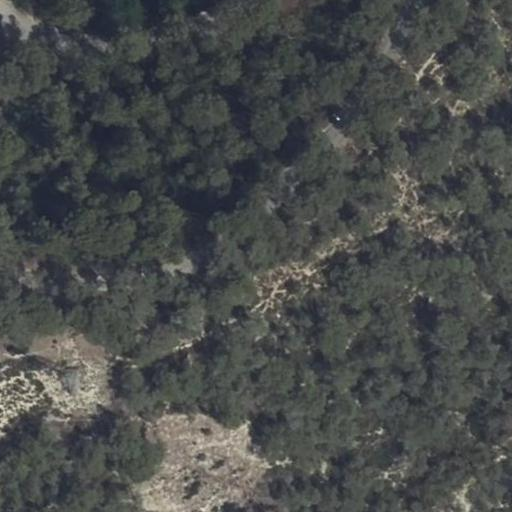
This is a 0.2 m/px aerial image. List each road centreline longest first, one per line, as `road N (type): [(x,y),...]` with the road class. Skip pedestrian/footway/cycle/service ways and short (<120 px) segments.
road 1 (residential): [(413,0),(353,111),(238,230),(175,266),(78,287),(0,277)]
road 2 (unclassified): [(233,0),(135,50),(78,52),(24,34),(0,15)]
